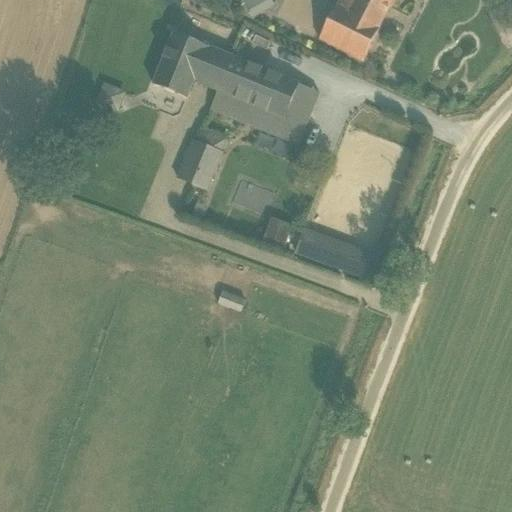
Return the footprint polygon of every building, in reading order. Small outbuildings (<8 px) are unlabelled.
[(270,0),(245,0),(242,2),(252,19),(274,6),(270,0)] [(350,0),(346,8),(338,4),(320,40),(363,62),(382,28),(380,27),(394,0),(350,0)] [(203,86),(218,92),(233,58),(207,48),(207,47),(174,34),(153,86),(187,100),(194,82),(203,86)] [(233,58),(218,92),(210,112),(299,148),(309,123),(287,115),(299,85),(233,58)] [(191,141),(175,181),(206,193),(222,154),(221,154),(227,139),(199,128),(193,142),(191,141)] [(272,218),(262,241),(284,250),(293,227),(272,218)] [(293,237),(288,252),(311,261),(317,246),(293,237)]
